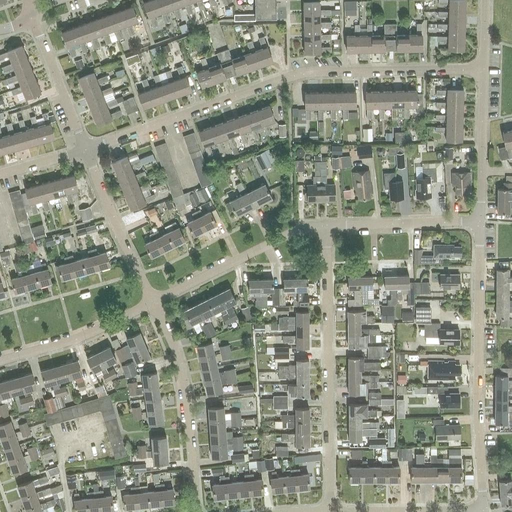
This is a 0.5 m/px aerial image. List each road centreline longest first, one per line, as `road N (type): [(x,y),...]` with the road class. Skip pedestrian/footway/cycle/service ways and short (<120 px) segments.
road 1 (residential): [(84,148),(298,76),(482,71)]
road 2 (unclassified): [(484,511),(478,220)]
road 3 (residential): [(328,511),(325,226)]
road 4 (residential): [(194,511),(186,397),(153,302)]
road 5 (residential): [(153,302),(304,226),(325,226)]
road 6 (residential): [(153,302),(84,148)]
road 7 (residential): [(0,361),(73,341),(153,302)]
road 8 (residential): [(328,511),(484,511)]
road 9 (residential): [(325,226),(478,220)]
road 10 (unclassified): [(478,220),(482,71)]
road 11 (residential): [(84,148),(33,16)]
